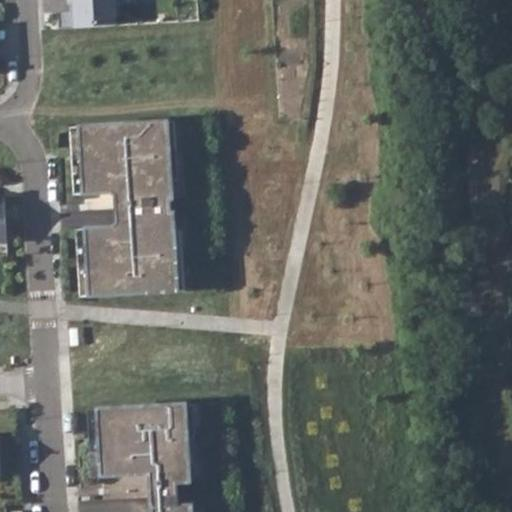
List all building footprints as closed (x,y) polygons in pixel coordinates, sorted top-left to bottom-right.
[(66,0),(67,1),(72,0),(72,10),(57,11),(59,29),(116,25),(114,0),(66,0)] [(167,122),(171,181),(178,181),(174,121),(167,122)] [(167,122),(80,127),(84,195),(112,193),(116,197),(118,224),(114,228),(86,229),(90,297),(178,291),(174,231),(173,214),(169,214),(168,200),(172,199),(171,181),(167,122)] [(74,195),(84,195),(80,127),(70,128),(74,195)] [(76,230),(80,297),(90,297),(86,229),(76,230)] [(174,231),(178,291),(184,291),(181,231),(174,231)] [(185,404),(97,409),(101,476),(150,474),(151,496),(151,511),(191,511),(191,505),(177,506),(176,483),(190,482),(189,474),(185,404)] [(185,404),(189,474),(196,473),(192,404),(185,404)] [(91,477),(101,476),(97,409),(87,410),(91,477)]
